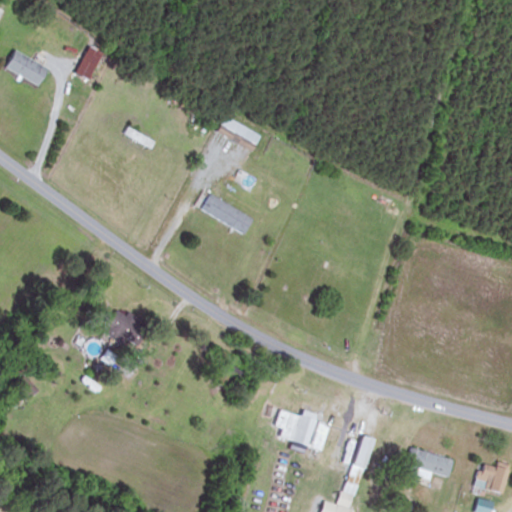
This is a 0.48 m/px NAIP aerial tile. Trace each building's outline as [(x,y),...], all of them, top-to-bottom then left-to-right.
[(85,80),(98,53),(84,45),(70,73),(85,80)] [(0,66),(33,86),(43,69),(9,49),(0,64),(0,66)] [(212,131),(249,150),(257,134),(221,115),(212,131)] [(146,147),(149,141),(123,129),(120,135),(146,147)] [(239,234),(248,218),(202,192),(193,208),(239,234)] [(116,345),(133,321),(113,308),(97,331),(116,345)] [(312,414),(297,410),(295,416),(274,410),(269,426),(276,428),(273,439),(316,451),(323,424),(310,420),(312,414)] [(366,439),(354,436),(334,505),(346,508),(366,439)] [(449,460),(406,448),(398,475),(424,483),(427,473),(443,478),(449,460)] [(479,481),(478,491),(498,494),(501,467),(476,465),(475,480),(479,481)]
